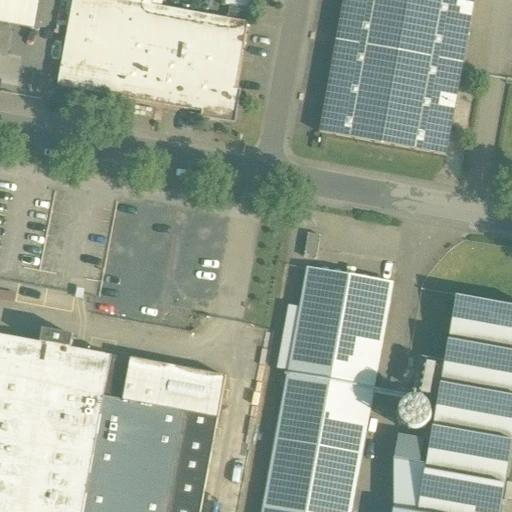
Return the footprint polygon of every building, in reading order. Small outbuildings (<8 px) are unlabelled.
[(0,0),(0,23),(35,31),(40,0),(0,0)] [(153,0),(74,0),(59,86),(231,117),(236,90),(248,23),(228,19),(153,6),(153,0)] [(475,0),(345,0),(321,133),(447,157),(475,0)] [(251,10),(231,6),(228,19),(248,23),(251,10)] [(316,261),(320,237),(308,235),(304,259),(316,261)] [(310,269),(265,511),(350,511),(392,286),(392,284),(314,270),(310,269)] [(511,453),(511,307),(458,298),(446,362),(419,511),(501,511),(507,481),(511,453)] [(0,511),(201,511),(219,419),(126,402),(134,361),(72,349),(75,337),(44,331),(42,344),(0,336),(0,511)] [(126,402),(219,419),(226,379),(134,361),(126,402)] [(400,460),(427,465),(431,441),(404,436),(400,460)]
